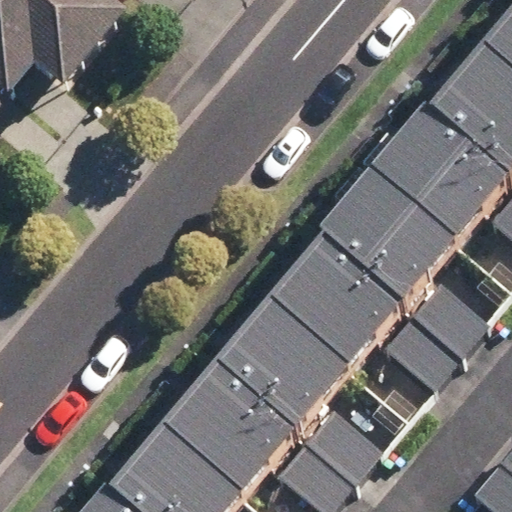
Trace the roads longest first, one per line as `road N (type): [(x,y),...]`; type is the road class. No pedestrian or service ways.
road 1 (residential): [(0,413),(345,0)]
road 2 (residential): [(404,511),(511,384)]
